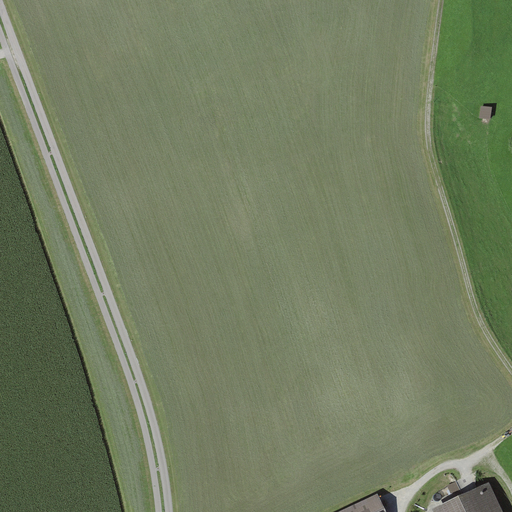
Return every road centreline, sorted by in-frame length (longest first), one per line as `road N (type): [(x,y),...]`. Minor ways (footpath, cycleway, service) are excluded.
road 1 (unclassified): [(0,5),(141,381),(169,511)]
road 2 (track): [(440,0),(431,154),(481,326),(511,372)]
road 3 (track): [(511,433),(477,461),(424,479),(404,511)]
